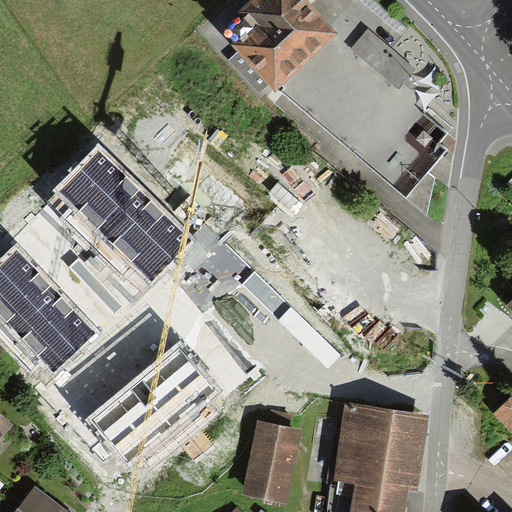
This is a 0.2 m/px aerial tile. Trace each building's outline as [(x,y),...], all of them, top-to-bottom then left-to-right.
[(296,0),(259,0),(240,18),(256,36),(235,56),(274,97),(335,39),(296,0)] [(413,72),(368,32),(352,50),(396,90),(413,72)] [(368,171),(415,202),(424,187),(434,194),(439,185),(416,170),(427,153),(439,161),(454,138),(416,113),(401,135),(386,125),(373,144),(382,150),(368,171)] [(189,241),(101,153),(63,191),(152,279),(189,241)] [(316,346),(390,274),(308,190),(234,262),(316,346)] [(0,267),(0,315),(54,372),(95,333),(16,252),(0,267)] [(416,328),(370,323),(365,368),(410,373),(416,328)] [(214,390),(180,350),(95,420),(129,460),(214,390)] [(511,400),(493,418),(511,438),(511,400)] [(350,511),(405,511),(409,492),(419,494),(430,417),(345,404),(332,486),(354,490),(350,511)] [(0,419),(0,443),(12,430),(0,419)] [(278,503),(292,433),(257,426),(243,496),(278,503)] [(58,511),(31,491),(14,511),(58,511)]
